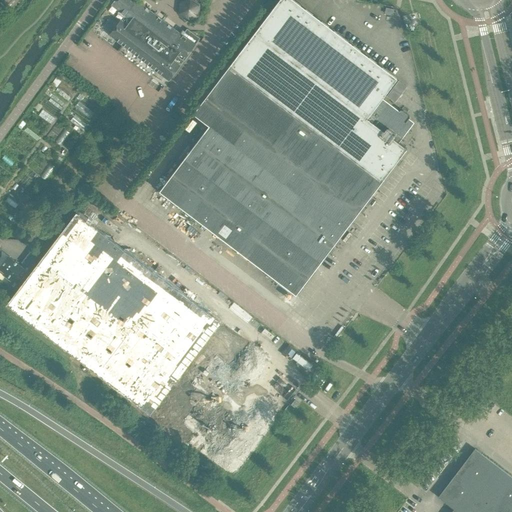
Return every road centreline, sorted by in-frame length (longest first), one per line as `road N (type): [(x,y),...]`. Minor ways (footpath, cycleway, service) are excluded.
road 1 (tertiary): [(294,511),(473,278)]
road 2 (primary): [(183,511),(0,394)]
road 3 (unknown): [(415,169),(406,83),(393,48),(381,28),(325,0)]
road 4 (unclassified): [(0,137),(100,0)]
road 5 (tertiary): [(476,5),(511,155)]
road 6 (primary): [(101,511),(0,428)]
